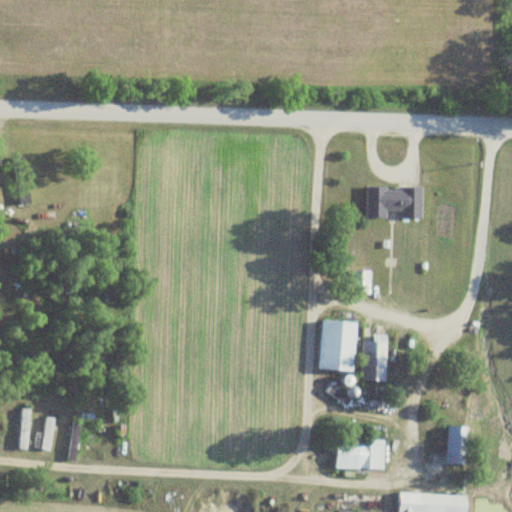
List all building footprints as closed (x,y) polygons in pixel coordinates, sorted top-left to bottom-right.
[(420,187),(364,186),(363,218),(384,218),(384,210),(398,210),(398,218),(419,218),(420,187)] [(368,270),(350,270),(350,293),(368,293),(368,270)] [(317,369),(351,371),(353,321),(319,319),(317,369)] [(384,341),(360,341),(360,382),(384,382),(384,341)] [(26,409),(17,409),(17,449),(26,449),(26,409)] [(113,456),(113,412),(101,412),(101,456),(113,456)] [(49,418),(41,418),(41,451),(49,451),(49,418)] [(74,459),(77,423),(69,422),(66,458),(74,459)] [(444,463),(464,463),(464,426),(444,426),(444,463)] [(377,439),(356,439),(356,469),(377,469),(377,439)] [(380,469),(390,470),(391,444),(381,444),(380,469)] [(186,493),(186,480),(134,480),(134,493),(186,493)] [(464,511),(465,495),(395,492),(394,511),(464,511)] [(142,507),(170,507),(170,497),(142,497),(142,507)]
